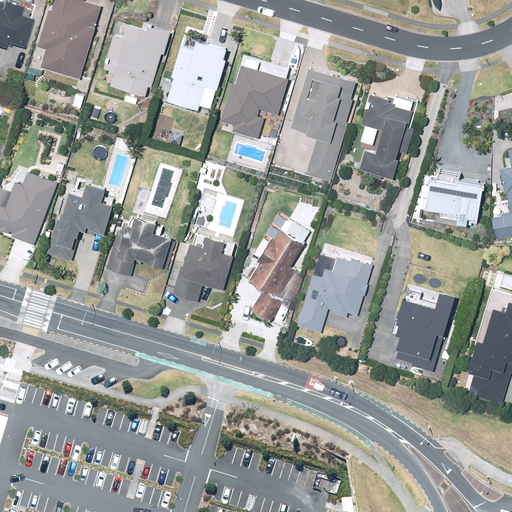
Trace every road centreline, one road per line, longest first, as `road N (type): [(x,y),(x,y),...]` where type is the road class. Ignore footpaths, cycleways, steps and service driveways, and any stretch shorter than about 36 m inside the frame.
road 1 (secondary): [(347,403),(0,294)]
road 2 (residential): [(259,0),(415,46),(461,48),(511,30)]
road 3 (secondary): [(379,421),(428,446),(501,511)]
